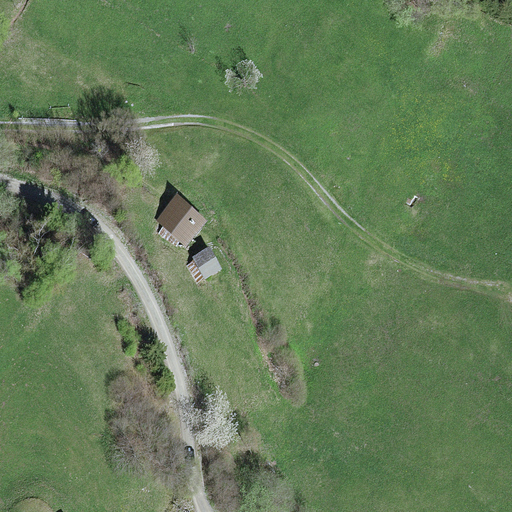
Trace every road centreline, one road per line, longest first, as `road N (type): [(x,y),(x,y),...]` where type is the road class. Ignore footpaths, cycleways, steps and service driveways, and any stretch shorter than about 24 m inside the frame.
road 1 (track): [(0,137),(214,126),(271,152),(405,275),(495,293)]
road 2 (unclassified): [(202,511),(184,403),(136,276),(99,230),(0,187)]
